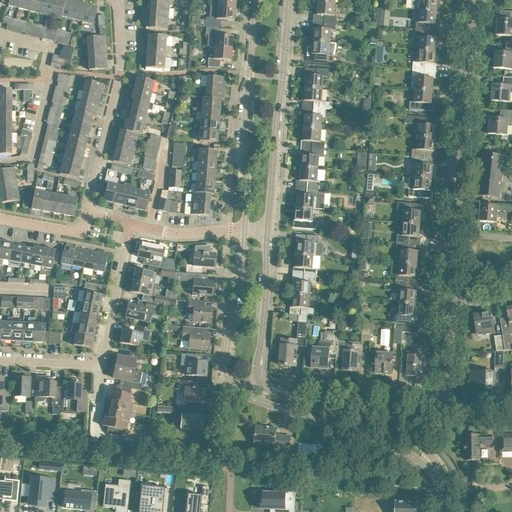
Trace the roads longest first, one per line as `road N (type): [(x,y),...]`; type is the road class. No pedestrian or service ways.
road 1 (residential): [(456,234),(475,0)]
road 2 (tertiary): [(269,230),(289,0)]
road 3 (tertiary): [(228,385),(392,446),(439,475)]
road 4 (tertiary): [(257,0),(242,156),(245,229)]
road 5 (tertiary): [(439,475),(425,448),(264,388),(257,377)]
road 6 (residential): [(87,210),(119,74),(115,0)]
road 7 (residential): [(288,382),(446,395)]
road 8 (tertiary): [(245,229),(239,301),(227,333),(228,385)]
road 9 (tertiary): [(257,377),(269,230)]
road 10 (residential): [(98,365),(131,222)]
